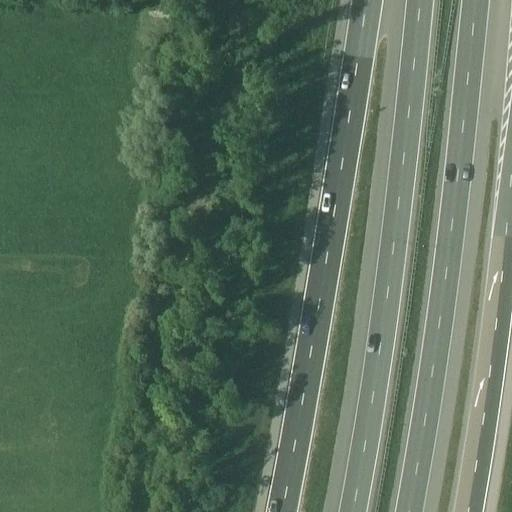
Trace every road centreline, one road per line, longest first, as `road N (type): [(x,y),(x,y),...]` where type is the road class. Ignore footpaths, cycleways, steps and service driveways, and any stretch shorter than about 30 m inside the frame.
road 1 (motorway): [(366,0),(283,511)]
road 2 (motorway): [(408,511),(431,402),(483,0)]
road 3 (motorway): [(416,0),(375,367),(348,511)]
road 4 (motorway): [(466,511),(511,177)]
